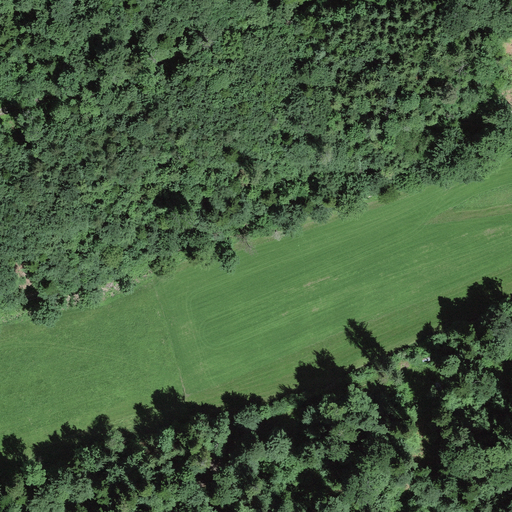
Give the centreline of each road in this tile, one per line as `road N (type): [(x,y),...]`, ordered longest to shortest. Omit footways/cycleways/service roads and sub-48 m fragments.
road 1 (track): [(0,306),(270,220),(384,193),(511,135)]
road 2 (track): [(0,111),(175,56),(310,0)]
road 3 (track): [(0,502),(227,436)]
road 4 (track): [(227,436),(421,366)]
